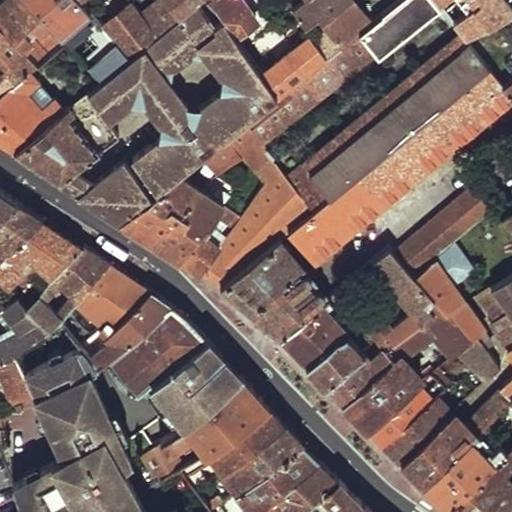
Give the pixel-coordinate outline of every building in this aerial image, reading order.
[(4,0),(0,3),(0,24),(35,66),(45,58),(28,40),(33,37),(24,28),(30,24),(39,32),(50,23),(28,0),(4,0)] [(28,0),(50,23),(66,41),(92,70),(102,80),(132,57),(104,23),(95,13),(83,0),(28,0)] [(83,0),(95,13),(104,6),(98,0),(83,0)] [(204,0),(181,18),(159,36),(132,57),(102,80),(88,91),(109,117),(133,98),(143,89),(151,100),(166,120),(172,129),(163,136),(137,156),(149,172),(159,188),(180,173),(202,156),(230,136),(240,128),(281,95),(257,61),(238,35),(213,0),(204,0)] [(167,0),(157,0),(142,12),(159,36),(181,18),(172,6),(170,3),(167,0)] [(179,0),(172,6),(181,18),(204,0),(179,0)] [(212,279),(222,287),(278,242),(290,232),(488,68),(462,35),(290,178),(262,144),(376,52),(379,57),(440,8),(437,5),(433,0),(400,0),(376,20),(330,56),(308,74),(281,95),(240,128),(230,136),(244,154),(265,180),(241,214),(233,226),(221,245),(203,271),(212,279)] [(243,0),(213,0),(238,35),(258,19),(243,0)] [(317,39),(330,56),(376,20),(370,13),(365,18),(350,0),(306,0),(295,8),(308,27),(317,21),(326,33),(317,39)] [(511,9),(504,0),(475,0),(478,3),(452,22),(462,35),(478,27),(511,10),(511,9)] [(134,1),(104,23),(132,57),(159,36),(142,12),(134,1)] [(0,93),(13,83),(0,68),(0,49),(7,45),(10,49),(6,52),(26,74),(31,69),(35,66),(0,24),(0,93)] [(282,42),(257,61),(281,95),(308,74),(282,42)] [(488,68),(290,232),(316,261),(509,103),(511,105),(511,115),(503,122),(507,129),(511,126),(511,97),(503,86),(488,68)] [(21,77),(30,88),(40,80),(31,69),(26,74),(21,77)] [(0,137),(15,148),(88,91),(102,80),(92,70),(53,104),(50,101),(37,110),(22,95),(30,88),(21,77),(13,83),(0,93),(0,137)] [(511,77),(503,86),(511,97),(511,77)] [(151,100),(143,89),(133,98),(151,100)] [(58,177),(74,167),(121,133),(109,117),(88,91),(15,148),(40,164),(58,177)] [(172,129),(166,120),(163,136),(172,129)] [(230,136),(202,156),(218,173),(244,154),(230,136)] [(74,167),(58,177),(94,200),(136,169),(128,157),(94,181),(74,167)] [(136,169),(94,200),(102,205),(120,217),(153,193),(141,177),(136,169)] [(149,172),(141,177),(153,193),(159,188),(149,172)] [(132,225),(149,237),(199,187),(180,173),(159,188),(153,193),(120,217),(132,225)] [(478,179),(393,252),(412,275),(433,257),(496,204),(478,179)] [(5,190),(0,187),(0,218),(19,200),(5,190)] [(161,245),(180,257),(203,225),(206,220),(213,220),(217,215),(225,204),(199,187),(149,237),(161,245)] [(29,206),(19,200),(0,218),(0,259),(44,216),(29,206)] [(217,215),(233,226),(241,214),(225,204),(217,215)] [(511,204),(500,210),(511,226),(511,204)] [(63,229),(44,216),(0,259),(0,276),(10,286),(16,280),(29,268),(25,264),(34,257),(52,270),(42,284),(49,287),(84,243),(63,229)] [(191,264),(203,271),(221,245),(203,233),(208,228),(203,225),(180,257),(191,264)] [(251,311),(280,335),(322,301),(326,297),(278,242),(222,287),(251,311)] [(53,326),(66,316),(74,305),(111,260),(95,250),(84,243),(49,287),(39,300),(32,307),(53,326)] [(368,324),(388,349),(437,310),(412,275),(393,252),(389,247),(373,260),(412,308),(393,323),(381,309),(366,321),(368,324)] [(437,310),(462,345),(477,332),(484,328),(433,257),(412,275),(437,310)] [(129,271),(111,260),(74,305),(102,323),(111,329),(153,287),(129,271)] [(511,274),(495,284),(511,313),(511,274)] [(39,300),(16,280),(10,286),(20,296),(32,307),(39,300)] [(414,472),(424,483),(484,423),(511,395),(511,313),(495,284),(483,291),(497,316),(492,321),(511,356),(511,377),(457,432),(445,420),(402,460),(414,472)] [(161,292),(153,287),(111,329),(102,323),(94,334),(81,352),(98,368),(113,355),(174,302),(171,299),(161,292)] [(20,296),(4,308),(19,327),(0,339),(0,357),(14,352),(53,326),(32,307),(20,296)] [(294,349),(305,361),(350,328),(322,301),(280,335),(294,349)] [(191,321),(174,302),(113,355),(145,388),(151,383),(207,337),(191,321)] [(356,412),(367,424),(423,378),(404,357),(431,334),(451,355),(462,345),(437,310),(388,349),(393,361),(344,400),(356,412)] [(94,334),(66,316),(53,326),(77,349),(81,352),(94,334)] [(314,369),(325,380),(354,355),(366,351),(352,339),(368,324),(366,321),(350,328),(305,361),(314,369)] [(477,332),(462,345),(488,377),(500,365),(477,332)] [(185,423),(243,376),(229,361),(207,337),(151,383),(185,423)] [(77,349),(24,372),(35,394),(64,454),(14,482),(24,511),(74,511),(84,507),(86,511),(180,511),(177,506),(165,511),(149,511),(124,462),(135,457),(91,371),(98,368),(81,352),(77,349)] [(335,390),(344,400),(393,361),(388,349),(374,359),(366,351),(354,355),(325,380),(335,390)] [(24,372),(14,352),(0,357),(0,369),(14,402),(35,394),(24,372)] [(256,391),(243,376),(185,423),(138,456),(151,479),(175,463),(267,405),(256,391)] [(376,432),(385,441),(436,394),(423,378),(367,424),(376,432)] [(393,451),(402,460),(445,420),(453,412),(436,394),(385,441),(393,451)] [(274,412),(267,405),(175,463),(183,472),(203,458),(208,450),(222,466),(283,423),(274,412)] [(295,430),(286,420),(283,423),(222,466),(233,479),(208,498),(213,504),(238,486),(301,440),(303,438),(295,430)] [(436,494),(448,507),(496,461),(488,453),(493,448),(484,439),(488,436),(485,434),(490,428),(484,423),(424,483),(436,494)] [(310,450),(301,440),(238,486),(253,509),(274,491),(317,457),(310,450)] [(449,511),(511,511),(511,486),(501,475),(511,463),(511,445),(496,461),(448,507),(446,509),(449,511)] [(326,466),(317,457),(274,491),(291,511),(320,489),(337,476),(326,466)] [(372,511),(351,490),(337,476),(320,489),(341,511),(372,511)]
